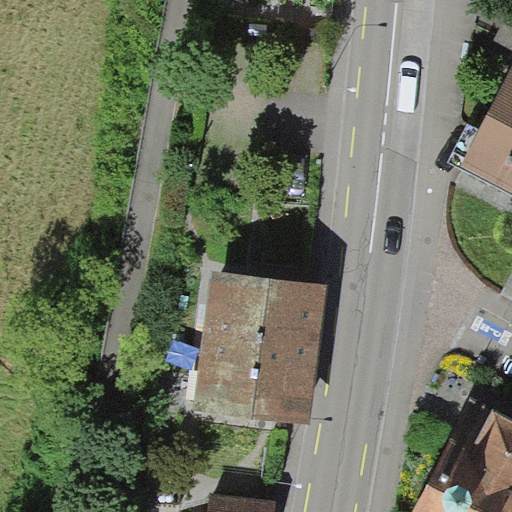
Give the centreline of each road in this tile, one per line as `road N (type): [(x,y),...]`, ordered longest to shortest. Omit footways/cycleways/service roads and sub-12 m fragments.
road 1 (secondary): [(399,0),(375,261)]
road 2 (secondary): [(375,261),(334,511)]
road 3 (residential): [(375,261),(511,335)]
